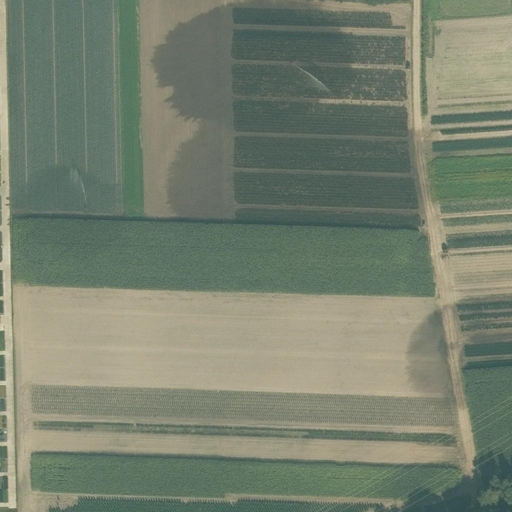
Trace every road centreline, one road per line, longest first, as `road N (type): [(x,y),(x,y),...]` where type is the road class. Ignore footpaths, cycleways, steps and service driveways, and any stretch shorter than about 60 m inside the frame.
road 1 (track): [(415,0),(414,140),(476,511)]
road 2 (track): [(0,506),(13,505),(0,10)]
